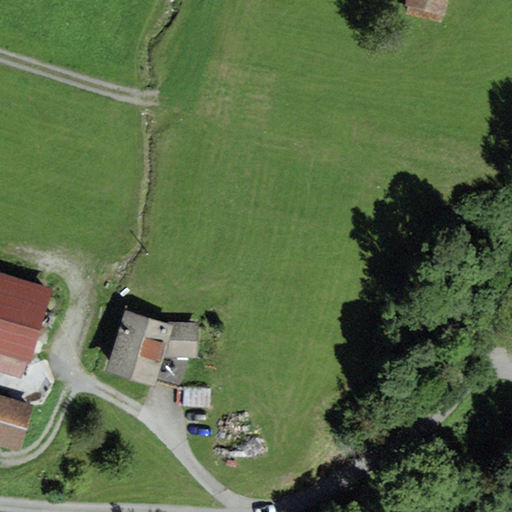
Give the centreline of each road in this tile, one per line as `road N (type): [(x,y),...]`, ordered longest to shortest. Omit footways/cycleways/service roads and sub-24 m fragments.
road 1 (track): [(511,367),(480,373),(393,448),(320,496),(269,511)]
road 2 (track): [(0,56),(128,94),(162,96),(190,67),(209,0)]
road 3 (track): [(243,511),(154,419),(68,369)]
road 4 (track): [(139,511),(0,502)]
